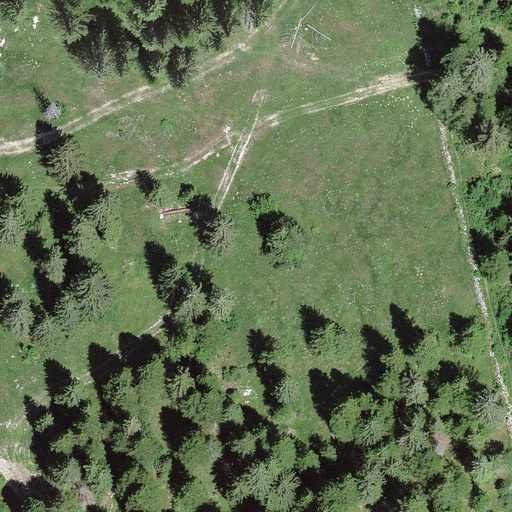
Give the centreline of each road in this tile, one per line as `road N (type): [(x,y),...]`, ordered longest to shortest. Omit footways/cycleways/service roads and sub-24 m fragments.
road 1 (track): [(0,149),(243,128),(511,54)]
road 2 (track): [(243,128),(284,21),(300,0)]
